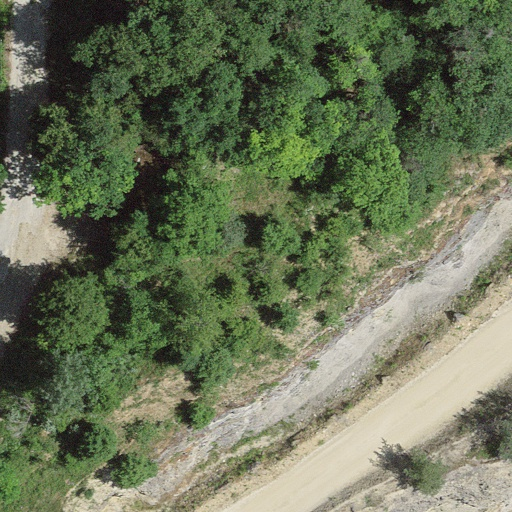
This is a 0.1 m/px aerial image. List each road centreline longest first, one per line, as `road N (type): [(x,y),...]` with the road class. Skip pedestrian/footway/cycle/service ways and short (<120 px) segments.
road 1 (track): [(260,511),(511,311)]
road 2 (track): [(39,0),(32,173),(0,315)]
